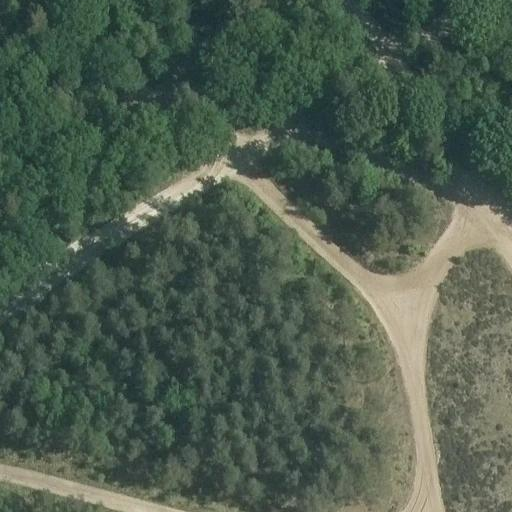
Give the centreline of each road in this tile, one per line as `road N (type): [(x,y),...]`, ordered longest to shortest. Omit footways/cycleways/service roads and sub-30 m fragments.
road 1 (track): [(0,309),(475,0)]
road 2 (track): [(399,309),(261,188),(130,0)]
road 3 (track): [(435,511),(399,309),(448,250),(492,215)]
road 4 (track): [(511,244),(444,133),(345,0)]
road 5 (track): [(59,147),(161,99),(313,0)]
road 6 (track): [(279,132),(333,144),(435,187)]
road 7 (track): [(0,472),(155,511)]
